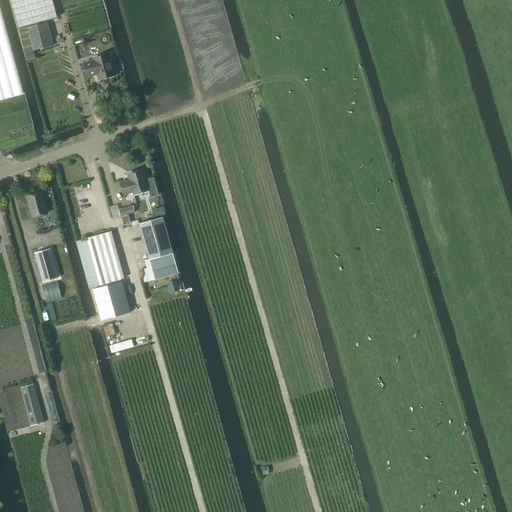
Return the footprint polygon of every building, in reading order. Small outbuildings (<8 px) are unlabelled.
[(52,0),(10,0),(19,28),(57,18),(52,0)] [(0,7),(0,99),(23,93),(0,7)] [(47,22),(27,27),(34,50),(35,50),(53,45),(47,22)] [(27,27),(18,29),(26,60),(37,57),(35,50),(34,50),(27,27)] [(84,63),(88,76),(98,74),(99,80),(114,75),(108,54),(93,58),(94,61),(84,63)] [(128,174),(130,180),(120,183),(124,194),(133,192),(134,194),(148,190),(142,170),(128,174)] [(27,197),(33,217),(47,213),(42,193),(27,197)] [(132,206),(118,210),(119,217),(122,226),(129,224),(127,215),(130,214),(134,213),(132,206)] [(162,217),(139,224),(149,259),(145,261),(147,268),(150,280),(178,273),(162,217)] [(111,231),(76,241),(89,288),(99,285),(100,287),(92,289),(101,320),(130,312),(122,281),(106,286),(106,283),(124,278),(111,231)] [(58,278),(50,249),(34,253),(42,282),(58,278)] [(177,283),(168,285),(170,293),(179,290),(177,283)] [(20,387),(30,426),(44,423),(34,384),(20,387)]
